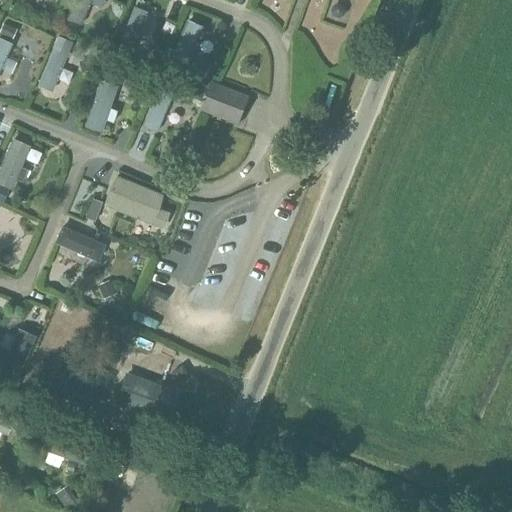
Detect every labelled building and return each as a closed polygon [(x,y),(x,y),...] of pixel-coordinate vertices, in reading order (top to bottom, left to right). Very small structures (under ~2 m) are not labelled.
[(18,0),(16,5),(31,11),(35,0),(18,0)] [(188,16),(173,54),(186,60),(202,21),(188,16)] [(135,67),(152,30),(140,25),(123,62),(135,67)] [(65,99),(70,86),(60,83),(69,57),(62,55),(48,93),(65,99)] [(108,110),(115,87),(99,82),(84,127),(100,133),(104,120),(111,123),(115,112),(108,110)] [(238,126),(250,96),(212,82),(201,111),(238,126)] [(158,89),(142,127),(155,133),(172,95),(158,89)] [(0,184),(14,189),(29,143),(12,138),(0,175),(0,184)] [(154,211),(161,195),(115,176),(103,206),(161,229),(166,216),(154,211)] [(279,212),(268,240),(281,244),(291,216),(279,212)] [(61,227),(54,243),(97,262),(104,246),(61,227)] [(90,330),(95,318),(80,312),(73,324),(90,330)] [(107,338),(113,323),(99,317),(92,333),(107,338)] [(0,375),(16,382),(34,337),(17,330),(5,357),(0,355),(0,375)] [(86,413),(95,390),(76,383),(78,379),(54,370),(43,397),(86,413)] [(126,374),(114,405),(165,424),(177,393),(126,374)] [(0,433),(5,435),(10,422),(0,418),(0,433)]
